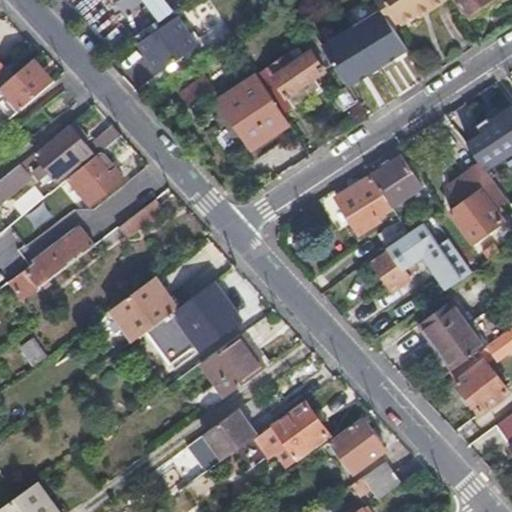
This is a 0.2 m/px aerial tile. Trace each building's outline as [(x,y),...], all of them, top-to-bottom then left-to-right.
[(153,0),(168,18),(185,4),(181,0),(153,0)] [(370,0),(392,29),(399,23),(382,0),(370,0)] [(431,11),(446,1),(445,0),(382,0),(399,23),(401,26),(417,15),(428,7),(431,11)] [(490,0),(455,0),(466,16),(490,0)] [(497,1),(495,0),(490,0),(466,16),(469,20),(497,1)] [(420,19),(431,11),(428,7),(417,15),(420,19)] [(397,46),(377,16),(353,31),(373,62),(397,46)] [(175,17),(136,43),(157,73),(195,47),(175,17)] [(318,43),(314,36),(302,44),(306,50),(318,43)] [(332,63),(341,75),(350,69),(336,46),(325,52),(332,63)] [(266,68),(254,76),(282,115),(293,107),(306,108),(317,101),(317,93),(323,88),(316,77),(325,70),(324,69),(316,57),(312,51),(273,77),(266,68)] [(332,63),(325,52),(316,57),(324,69),(332,63)] [(54,80),(33,59),(1,87),(21,108),(54,80)] [(252,149),(289,125),(282,115),(254,76),(219,100),(252,149)] [(360,123),(369,117),(359,102),(349,109),(360,123)] [(479,116),(457,130),(470,149),(475,156),(496,141),(479,116)] [(89,138),(73,120),(69,124),(85,142),(89,138)] [(85,142),(69,124),(34,151),(38,156),(46,164),(39,170),(44,175),(50,170),(57,177),(92,149),(85,142)] [(117,131),(112,125),(92,140),(102,150),(121,135),(117,131)] [(38,156),(34,151),(20,163),(25,168),(38,156)] [(98,157),(96,155),(69,177),(93,204),(126,180),(103,153),(98,157)] [(373,178),(393,207),(422,187),(402,159),(373,178)] [(25,168),(20,163),(0,179),(0,203),(33,177),(25,168)] [(505,200),(481,165),(448,188),(460,205),(448,213),(461,231),(456,234),(466,249),(503,223),(492,209),(505,200)] [(377,219),(393,207),(373,178),(340,201),(364,238),(381,225),(377,219)] [(159,212),(150,202),(119,226),(114,231),(121,241),(159,212)] [(114,231),(119,226),(107,211),(82,229),(95,245),(106,237),(114,231)] [(438,247),(449,240),(432,216),(421,223),(438,247)] [(401,219),(377,236),(386,248),(410,231),(401,219)] [(410,231),(386,248),(388,251),(372,262),(393,292),(409,281),(403,272),(438,247),(421,223),(410,231)] [(57,224),(20,251),(28,261),(64,234),(57,224)] [(95,245),(82,229),(80,227),(35,261),(50,279),(95,245)] [(109,311),(132,342),(147,330),(176,309),(154,278),(135,292),(109,311)] [(214,281),(176,309),(147,330),(174,367),(241,318),(214,281)] [(415,321),(451,373),(486,349),(449,298),(415,321)] [(451,373),(448,376),(477,415),(509,394),(486,363),(493,359),(496,364),(511,352),(511,330),(486,349),(451,373)] [(269,367),(243,333),(202,363),(229,398),(269,367)] [(22,344),(34,366),(50,357),(38,336),(22,344)] [(328,434),(304,404),(267,430),(291,461),(328,434)] [(258,433),(241,410),(208,433),(225,458),(246,442),(258,433)] [(511,414),(497,425),(511,445),(509,447),(511,451),(511,414)] [(387,450),(363,419),(330,442),(355,474),(387,450)] [(291,461),(267,430),(260,435),(283,467),(291,461)] [(325,463),(317,451),(294,468),(302,479),(325,463)] [(390,474),(381,463),(359,479),(368,490),(390,474)] [(228,482),(215,465),(179,491),(182,496),(190,491),(199,502),(228,482)] [(399,485),(390,474),(368,490),(376,501),(399,485)] [(354,500),(368,490),(359,479),(347,488),(354,500)] [(63,511),(39,480),(0,508),(0,509),(2,511),(63,511)] [(337,511),(339,511),(331,500),(314,511),(337,511)]
